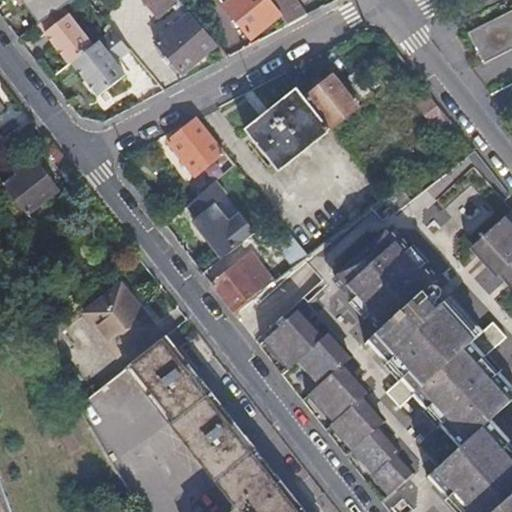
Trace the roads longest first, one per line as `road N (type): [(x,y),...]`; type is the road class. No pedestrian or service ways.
road 1 (residential): [(358,511),(84,152)]
road 2 (residential): [(384,14),(351,17),(84,152)]
road 3 (residential): [(384,14),(416,40),(511,164)]
road 4 (residential): [(84,152),(0,45)]
